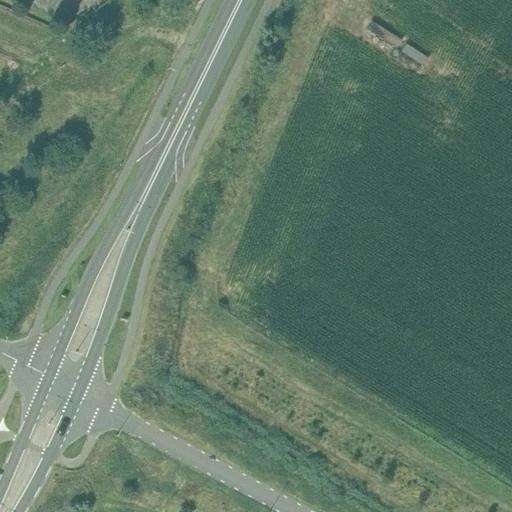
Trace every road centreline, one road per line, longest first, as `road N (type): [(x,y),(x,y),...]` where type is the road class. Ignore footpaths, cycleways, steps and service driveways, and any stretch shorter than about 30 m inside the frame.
road 1 (unclassified): [(295,511),(77,395)]
road 2 (tertiary): [(77,395),(149,185)]
road 3 (tertiary): [(149,185),(97,257),(47,379)]
road 4 (tertiary): [(149,185),(240,0)]
road 5 (tertiary): [(16,511),(77,395)]
